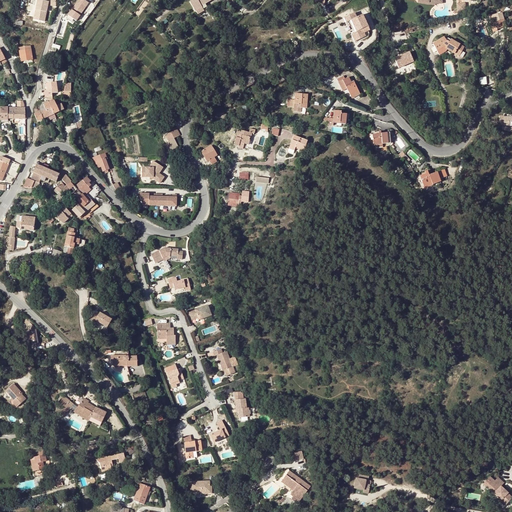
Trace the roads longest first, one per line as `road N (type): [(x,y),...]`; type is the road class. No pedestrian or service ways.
road 1 (tertiary): [(145,224),(181,233),(197,226),(207,205),(187,144),(192,114),(278,61),(346,56),(417,137),(445,151),(469,138),(511,89)]
road 2 (residential): [(145,224),(137,270),(150,310),(180,316),(214,409)]
road 3 (tertiary): [(138,433),(97,376),(0,286)]
road 4 (residential): [(138,433),(73,446),(69,488),(0,503)]
road 5 (tertiary): [(34,153),(66,147),(145,224)]
